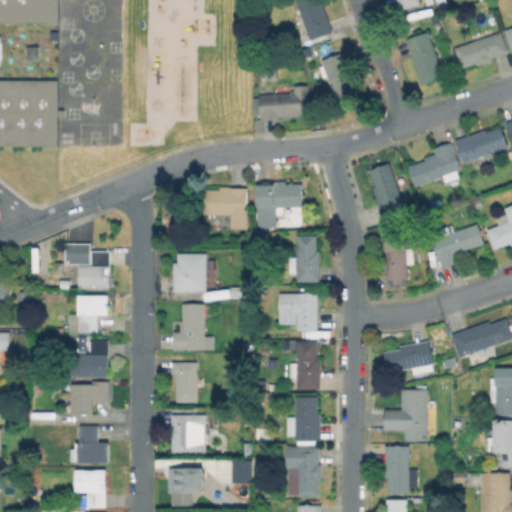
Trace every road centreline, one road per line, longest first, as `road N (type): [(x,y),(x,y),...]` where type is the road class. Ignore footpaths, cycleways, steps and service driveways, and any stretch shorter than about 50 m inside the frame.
road 1 (residential): [(0,236),(143,174),(229,151),(331,149),(511,88)]
road 2 (residential): [(355,424),(348,227),(331,149)]
road 3 (residential): [(141,374),(143,174)]
road 4 (residential): [(353,320),(426,311),(511,280)]
road 5 (residential): [(141,374),(140,511)]
road 6 (residential): [(405,125),(361,0)]
